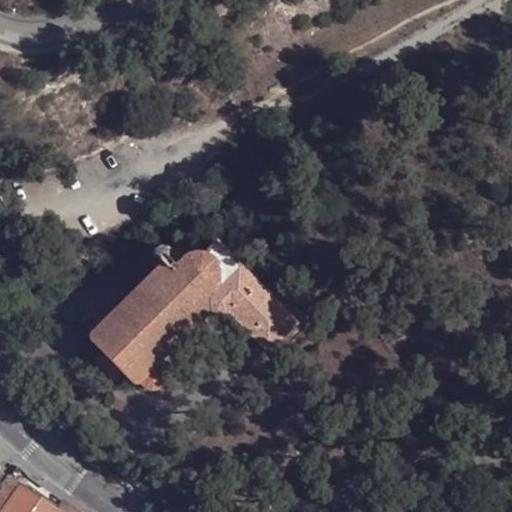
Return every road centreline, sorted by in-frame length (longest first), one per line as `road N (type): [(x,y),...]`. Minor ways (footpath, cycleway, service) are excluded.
road 1 (track): [(0,230),(245,119),(327,91),(490,0)]
road 2 (tertiary): [(0,407),(123,511)]
road 3 (residential): [(138,0),(67,28),(0,26)]
